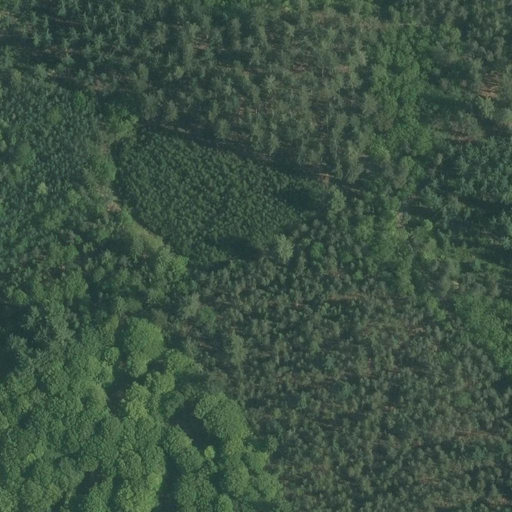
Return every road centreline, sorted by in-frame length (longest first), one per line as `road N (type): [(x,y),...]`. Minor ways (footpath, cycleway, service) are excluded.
road 1 (track): [(511,389),(429,286),(402,221),(407,200),(459,122),(463,40),(477,0)]
road 2 (track): [(402,210),(0,65)]
